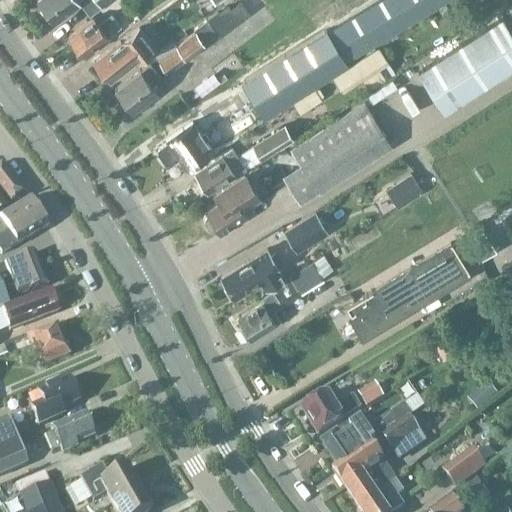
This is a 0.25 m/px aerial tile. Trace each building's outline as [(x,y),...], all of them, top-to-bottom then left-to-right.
[(37,0),(54,22),(63,15),(80,2),(77,0),(37,0)] [(237,4),(235,0),(218,13),(217,11),(193,29),(195,32),(176,46),(172,40),(153,54),(155,58),(140,70),(115,89),(132,111),(157,92),(151,84),(167,73),(186,59),(205,45),(206,46),(230,28),(249,13),(241,1),(237,4)] [(376,0),(326,31),(241,83),(263,117),(347,65),(344,60),(443,0),(376,0)] [(107,37),(121,26),(111,14),(98,25),(93,18),(68,37),(83,57),(108,38),(107,37)] [(443,111),(511,66),(511,33),(501,16),(417,71),(443,111)] [(42,20),(31,29),(41,42),(52,33),(42,20)] [(120,42),(94,62),(108,80),(134,61),(136,64),(155,49),(139,28),(121,42),(120,42)] [(386,60),(379,47),(333,76),(340,88),(386,60)] [(293,102),(298,109),(303,112),(321,101),(313,89),(293,102)] [(301,168),(285,179),(301,204),(392,145),(364,102),(289,150),(301,168)] [(182,129),(166,141),(167,143),(159,149),(158,153),(165,164),(170,165),(178,158),(186,170),(203,158),(213,151),(192,122),(182,129)] [(261,160),(291,141),(289,132),(282,126),(252,145),(261,160)] [(222,154),(194,172),(207,194),(235,176),(260,160),(251,146),(237,155),(232,148),(222,154)] [(0,164),(0,214),(26,196),(1,163),(0,164)] [(412,173),(394,184),(406,204),(424,192),(412,173)] [(261,200),(244,175),(244,174),(214,194),(219,201),(205,210),(207,214),(205,217),(204,220),(205,224),(207,227),(210,229),(213,230),(217,229),(219,233),(246,217),(241,209),(248,204),(250,207),(261,200)] [(48,226),(29,199),(0,216),(0,253),(1,255),(48,226)] [(297,252),(328,233),(315,213),(284,231),(297,252)] [(483,231),(469,239),(482,260),(496,251),(483,231)] [(363,336),(469,272),(452,244),(451,243),(346,307),(363,336)] [(234,299),(262,283),(266,289),(284,278),(267,248),(221,276),(234,299)] [(8,308),(8,307),(1,292),(12,288),(17,299),(47,286),(34,254),(4,265),(0,267),(0,310),(1,310),(8,308)] [(333,270),(324,255),(311,263),(270,288),(272,290),(259,298),(262,303),(238,318),(244,327),(240,329),(247,340),(250,338),(252,340),(281,321),(274,310),(302,293),(302,292),(322,280),(320,277),(333,270)] [(511,278),(501,285),(511,302),(511,278)] [(12,305),(8,307),(8,308),(1,310),(9,331),(58,312),(49,291),(12,305)] [(443,347),(459,338),(449,319),(433,328),(443,347)] [(31,349),(26,351),(17,354),(21,365),(35,360),(38,368),(69,356),(57,325),(26,337),(31,349)] [(7,334),(0,336),(0,346),(10,344),(7,334)] [(60,410),(63,409),(78,402),(76,398),(78,397),(74,388),(72,389),(68,380),(38,394),(42,403),(32,408),(40,426),(63,416),(60,410)] [(477,392),(488,405),(498,396),(487,383),(477,392)] [(375,385),(358,395),(365,407),(382,397),(375,385)] [(337,408),(329,394),(302,410),(318,437),(345,420),(361,410),(354,397),(337,408)] [(371,443),(382,436),(409,417),(412,415),(405,404),(368,429),(359,416),(321,442),(338,467),(361,452),(372,444),(371,443)] [(61,455),(63,454),(77,448),(75,445),(93,437),(89,427),(90,422),(85,418),(83,415),(50,429),(52,434),(44,437),(47,445),(43,447),(47,456),(60,451),(61,455)] [(409,417),(382,436),(393,452),(420,434),(409,417)] [(0,448),(16,442),(9,426),(0,430),(0,448)] [(16,442),(0,448),(0,476),(27,465),(16,442)] [(338,467),(332,471),(345,489),(357,507),(396,480),(372,444),(361,452),(338,467)] [(472,451),(443,472),(457,490),(485,469),(472,451)] [(112,506),(138,490),(126,469),(108,479),(101,467),(79,480),(92,502),(105,495),(112,506)] [(23,482),(15,485),(19,496),(25,511),(60,511),(49,484),(44,473),(23,482)] [(396,480),(357,507),(360,511),(396,511),(405,506),(398,497),(404,493),(396,480)] [(478,499),(486,489),(476,481),(468,492),(478,499)] [(149,511),(151,511),(138,490),(112,506),(115,511),(149,511)] [(461,511),(462,511),(454,500),(436,511),(461,511)]
